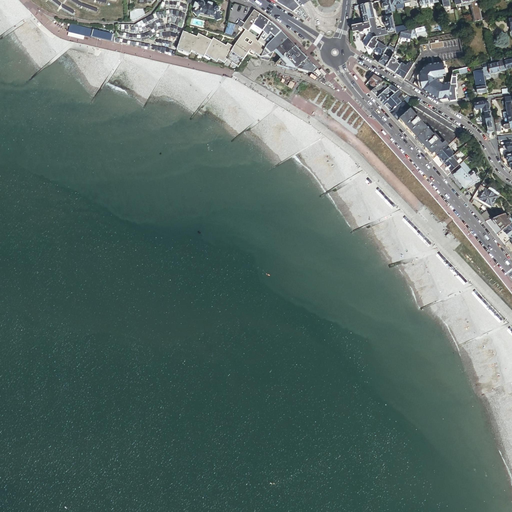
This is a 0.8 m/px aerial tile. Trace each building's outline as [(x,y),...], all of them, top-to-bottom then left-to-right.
[(293,0),(272,0),(293,13),(300,7),(293,0)] [(391,12),(388,0),(384,0),(383,0),(384,4),(382,4),(381,5),(382,10),(383,10),(385,10),(386,14),(392,13),(391,12)] [(388,0),(391,12),(395,11),(393,5),(395,5),(396,7),(400,7),(400,9),(406,8),(403,0),(388,0)] [(429,8),(428,4),(442,1),(441,0),(418,0),(419,0),(420,7),(421,10),(429,8)] [(444,8),(450,7),(448,0),(454,0),(456,6),(462,4),(461,0),(441,0),(442,1),(444,8)] [(482,21),(480,10),(477,0),(461,0),(462,4),(472,2),(472,4),(471,4),(474,22),(482,21)] [(223,20),(223,18),(220,11),(221,10),(222,9),(221,7),(214,6),(215,3),(210,2),(209,5),(206,4),(205,2),(203,2),(202,2),(201,4),(197,2),(195,9),(198,10),(195,12),(196,14),(198,16),(200,16),(202,14),(207,15),(207,16),(212,18),(212,16),(217,17),(218,20),(221,21),(223,20)] [(244,27),(245,26),(257,9),(252,6),(247,5),(233,2),(230,22),(238,24),(240,24),(244,27)] [(369,19),(375,17),(372,3),(369,3),(365,4),(368,15),(369,19)] [(74,13),(75,11),(64,5),(63,7),(74,13)] [(306,21),(309,18),(300,7),(293,13),(302,18),(306,21)] [(138,19),(145,15),(144,9),(142,8),(135,9),(131,12),(132,19),(133,21),(138,19)] [(248,28),(251,30),(263,14),(257,9),(245,26),(248,28)] [(251,30),(260,37),(272,20),(263,14),(251,30)] [(395,30),(395,27),(392,14),(385,15),(387,22),(386,23),(387,28),(388,28),(389,33),(394,32),(394,33),(396,33),(395,30)] [(369,22),(369,19),(368,15),(363,16),(363,19),(359,20),(352,22),(352,26),(369,22)] [(382,31),(378,32),(375,17),(369,19),(369,22),(373,38),(383,36),(382,31)] [(260,37),(261,38),(273,21),(272,20),(260,37)] [(260,39),(261,40),(274,22),(273,21),(261,38),(260,39)] [(269,44),(266,40),(271,34),(276,37),(282,31),(274,22),(261,40),(267,46),(269,44)] [(373,38),(369,22),(352,26),(353,32),(358,31),(360,33),(363,32),(363,30),(366,29),(367,36),(364,38),(362,40),(362,43),(363,46),(371,54),(373,51),(367,47),(371,39),(373,38)] [(68,32),(115,43),(116,40),(117,36),(70,25),(68,32)] [(423,36),(426,35),(424,27),(415,29),(416,33),(422,32),(423,36)] [(250,50),(261,58),(267,46),(261,40),(260,39),(261,38),(260,37),(251,30),(248,28),(235,45),(247,54),(250,50)] [(410,42),(410,37),(411,30),(400,33),(398,40),(400,40),(402,36),(408,38),(407,41),(410,42)] [(238,67),(247,54),(235,45),(234,47),(228,43),(226,45),(214,38),(212,40),(200,34),(198,37),(184,31),(178,49),(191,55),(192,52),(204,57),(205,55),(217,62),(219,59),(225,63),(227,60),(238,67)] [(269,44),(276,51),(289,38),(282,31),(276,37),(269,44)] [(266,40),(269,44),(276,37),(271,34),(266,40)] [(377,44),(378,43),(384,40),(383,37),(371,39),(367,47),(373,51),(377,44)] [(283,58),(285,56),(296,46),(289,38),(276,51),(283,58)] [(400,56),(396,54),(399,43),(397,42),(395,49),(393,57),(386,68),(395,73),(401,65),(397,62),(400,56)] [(274,54),(276,51),(269,44),(267,46),(274,54)] [(385,53),(387,50),(377,44),(373,51),(382,57),(385,53)] [(261,58),(270,60),(272,56),(274,54),(267,46),(261,58)] [(308,59),(296,46),(285,56),(296,69),(297,69),(308,59)] [(385,53),(393,57),(395,49),(389,46),(387,50),(385,53)] [(379,63),(386,68),(393,57),(385,53),(382,57),(379,63)] [(296,69),(285,56),(283,58),(280,61),(286,68),(295,70),(296,69)] [(317,68),(308,59),(297,69),(310,73),(313,73),(317,68)] [(484,65),(485,75),(507,70),(506,68),(505,59),(500,61),(500,64),(489,67),(489,63),(484,65)] [(395,73),(405,79),(414,64),(412,63),(411,64),(409,63),(407,66),(402,63),(401,65),(395,73)] [(486,86),(485,75),(484,65),(475,66),(478,87),(486,86)] [(456,88),(458,88),(457,84),(456,75),(461,74),(463,74),(462,69),(455,71),(452,84),(451,89),(452,93),(453,101),(457,100),(456,88)] [(374,75),(369,81),(371,84),(373,86),(375,88),(384,81),(374,75)] [(391,86),(384,81),(375,88),(372,91),(378,98),(391,86)] [(399,90),(391,86),(378,98),(383,104),(391,98),(389,96),(387,94),(391,91),(392,92),(393,93),(394,94),(399,90)] [(486,96),(488,96),(486,86),(478,87),(479,94),(481,94),(481,92),(485,92),(486,96)] [(401,93),(399,90),(394,94),(393,95),(391,98),(383,104),(390,112),(399,105),(401,103),(400,102),(401,102),(398,99),(397,97),(401,93)] [(407,96),(404,93),(398,99),(401,102),(407,96)] [(412,98),(408,96),(401,103),(404,105),(412,98)] [(485,112),(490,111),(489,103),(484,104),(484,102),(475,103),(476,109),(484,108),(485,112)] [(418,103),(415,106),(459,135),(463,131),(418,103)] [(406,113),(399,105),(390,112),(398,121),(406,113)] [(459,135),(415,106),(411,109),(417,115),(418,114),(420,117),(420,118),(421,119),(422,118),(424,121),(423,122),(428,128),(429,127),(430,129),(429,129),(435,135),(436,134),(438,137),(437,138),(438,139),(439,138),(441,140),(440,141),(443,145),(446,142),(448,145),(459,135)] [(475,118),(485,112),(484,108),(476,109),(476,110),(475,111),(475,118)] [(411,109),(406,113),(398,121),(432,160),(438,155),(447,146),(449,145),(448,145),(446,142),(443,145),(440,141),(441,140),(439,138),(438,139),(437,138),(438,137),(436,134),(435,135),(429,129),(430,129),(429,127),(428,128),(423,122),(424,121),(422,118),(421,119),(420,118),(420,117),(418,114),(417,115),(411,109)] [(489,133),(494,132),(490,111),(485,112),(485,117),(483,117),(484,119),(486,118),(488,131),(489,133)] [(511,119),(509,120),(509,122),(505,123),(503,123),(504,129),(511,127),(511,119)] [(508,151),(511,150),(511,138),(506,139),(508,147),(500,149),(501,152),(508,151)] [(453,153),(447,146),(438,155),(445,163),(452,157),(454,156),(452,154),(453,153)] [(445,163),(438,155),(432,160),(440,168),(444,164),(445,163)] [(458,159),(455,155),(454,156),(452,157),(460,165),(463,162),(460,158),(458,159)] [(445,163),(444,164),(449,169),(452,172),(457,167),(459,165),(460,165),(452,157),(445,163)] [(463,162),(460,165),(459,165),(462,168),(469,176),(472,172),(463,161),(463,162)] [(449,169),(444,164),(440,168),(444,173),(449,169)] [(469,176),(462,168),(460,170),(454,176),(465,189),(470,185),(474,181),(469,176)] [(472,172),(469,176),(474,181),(470,185),(472,187),(475,184),(476,184),(478,184),(480,182),(480,180),(480,179),(479,177),(477,175),(474,171),(472,172)] [(477,192),(479,189),(475,184),(468,191),(474,197),(477,192)] [(480,186),(479,189),(477,192),(482,195),(485,189),(483,188),(480,186)] [(500,192),(490,187),(488,191),(497,196),(500,192)] [(488,191),(485,189),(482,195),(480,199),(492,206),(497,196),(488,191)] [(482,195),(477,192),(474,197),(473,198),(490,208),(492,206),(480,199),(482,195)] [(493,219),(486,212),(481,216),(486,222),(493,219)] [(510,215),(508,213),(493,219),(503,230),(511,223),(511,222),(511,220),(508,216),(510,215)] [(503,230),(493,219),(486,222),(497,235),(503,230)] [(511,223),(503,230),(511,240),(511,239),(511,223)] [(511,240),(503,230),(497,235),(505,245),(511,240)]
